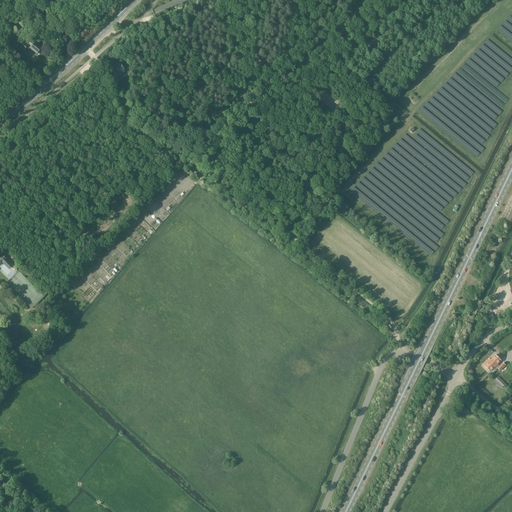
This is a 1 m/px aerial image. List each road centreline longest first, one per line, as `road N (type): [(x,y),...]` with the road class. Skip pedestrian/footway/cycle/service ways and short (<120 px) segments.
road 1 (unknown): [(399,342),(205,177),(128,128),(84,65)]
road 2 (primary): [(511,165),(345,511)]
road 3 (unclassified): [(322,511),(385,358),(401,351),(458,376)]
road 4 (secondary): [(0,125),(133,0)]
road 5 (unclassified): [(385,511),(458,376)]
